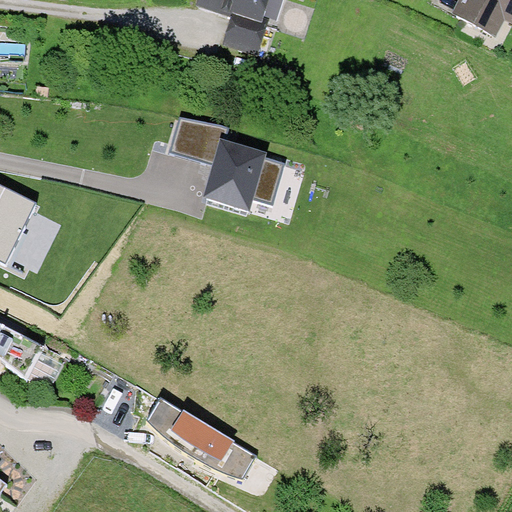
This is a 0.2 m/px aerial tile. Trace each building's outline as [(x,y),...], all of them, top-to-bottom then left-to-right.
[(203,0),(202,5),(237,16),(228,44),(258,54),(268,24),(256,20),(262,0),(203,0)] [(511,0),(466,0),(458,16),(495,35),(505,15),(511,18),(511,0)] [(268,150),(220,137),(202,198),(249,212),(254,196),(272,201),(283,163),(266,158),(268,150)] [(0,255),(6,258),(35,202),(0,183),(0,255)] [(0,325),(44,349),(49,339),(0,313),(0,325)] [(0,360),(2,362),(27,381),(44,349),(0,325),(0,360)] [(256,455),(161,397),(148,421),(173,446),(191,458),(218,471),(242,478),(256,455)]
